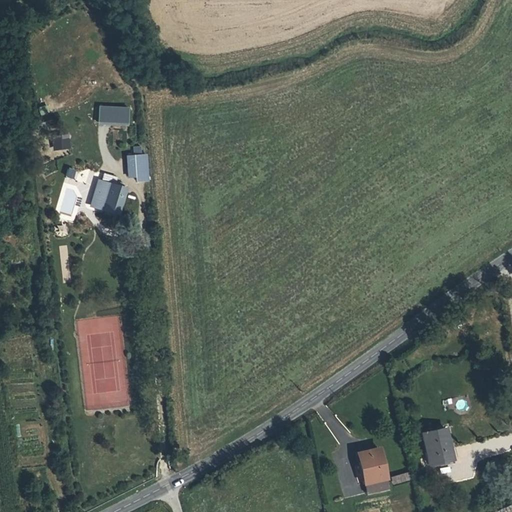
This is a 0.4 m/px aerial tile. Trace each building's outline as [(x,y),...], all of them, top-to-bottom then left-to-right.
[(97,106),(97,124),(128,124),(128,106),(97,106)] [(53,150),(68,149),(68,134),(52,135),(53,150)] [(126,181),(148,179),(147,153),(125,155),(126,181)] [(97,174),(91,198),(119,205),(125,180),(97,174)] [(69,224),(54,223),(53,235),(68,236),(69,224)] [(417,432),(422,463),(444,459),(442,445),(445,445),(442,427),(417,432)] [(360,468),(362,480),(380,477),(375,449),(354,452),(356,469),(360,468)] [(409,473),(390,476),(391,484),(411,481),(409,473)]
